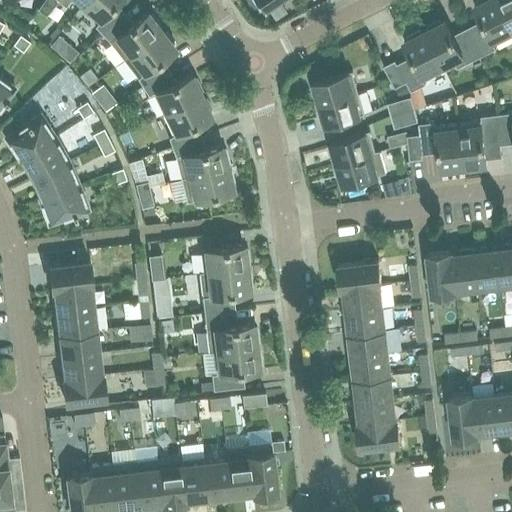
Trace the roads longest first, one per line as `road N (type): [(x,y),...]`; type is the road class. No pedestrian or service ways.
road 1 (residential): [(318,494),(288,227)]
road 2 (residential): [(288,227),(511,195)]
road 3 (residential): [(31,400),(22,251),(0,195)]
road 4 (residential): [(511,473),(318,494)]
road 5 (residential): [(288,227),(276,139),(250,65)]
road 6 (residential): [(250,65),(379,0)]
